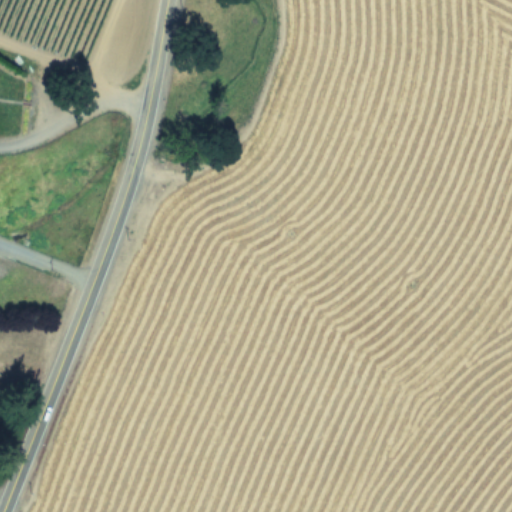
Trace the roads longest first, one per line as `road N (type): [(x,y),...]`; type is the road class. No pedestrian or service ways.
road 1 (tertiary): [(1,511),(131,173),(165,0)]
road 2 (track): [(145,115),(100,99),(49,129),(0,143)]
